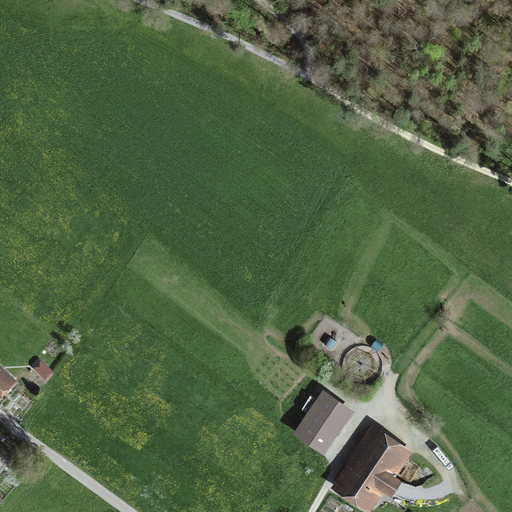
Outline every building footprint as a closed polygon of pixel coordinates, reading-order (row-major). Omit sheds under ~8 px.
[(34,365),(47,376),(54,368),(41,356),(34,365)] [(0,393),(11,382),(0,371),(0,393)] [(339,413),(317,444),(327,451),(349,420),(339,413)] [(394,481),(411,453),(372,429),(332,492),(363,511),(371,511),(382,496),(393,502),(403,486),(394,481)] [(0,470),(12,454),(0,445),(0,470)]
